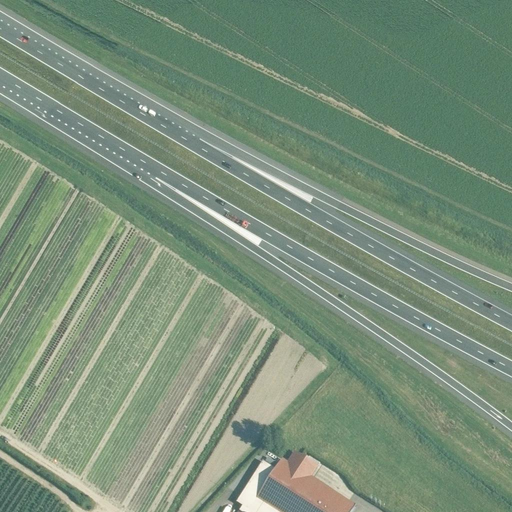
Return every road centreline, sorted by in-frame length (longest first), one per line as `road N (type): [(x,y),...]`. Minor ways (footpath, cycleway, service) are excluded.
road 1 (motorway): [(156,169),(255,249),(511,427)]
road 2 (motorway): [(511,320),(154,120)]
road 3 (motorway): [(156,169),(511,372)]
road 4 (motorway): [(511,287),(199,133),(154,120)]
road 5 (motorway): [(0,75),(156,169)]
road 6 (motorway): [(154,120),(0,27)]
